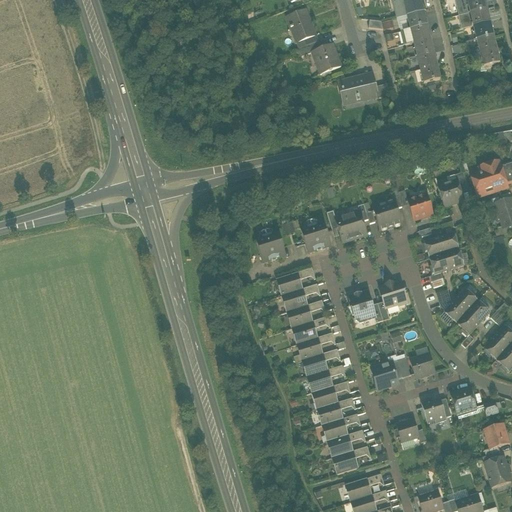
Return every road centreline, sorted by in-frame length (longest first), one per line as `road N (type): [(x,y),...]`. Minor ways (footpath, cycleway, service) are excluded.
road 1 (tertiary): [(511,114),(248,168)]
road 2 (secondary): [(238,511),(163,260)]
road 3 (residential): [(471,376),(430,330),(404,252),(329,275),(334,291)]
road 4 (track): [(55,0),(106,180)]
road 5 (tertiary): [(12,225),(147,200)]
road 6 (secondary): [(123,119),(85,0)]
road 7 (residential): [(334,291),(370,407)]
